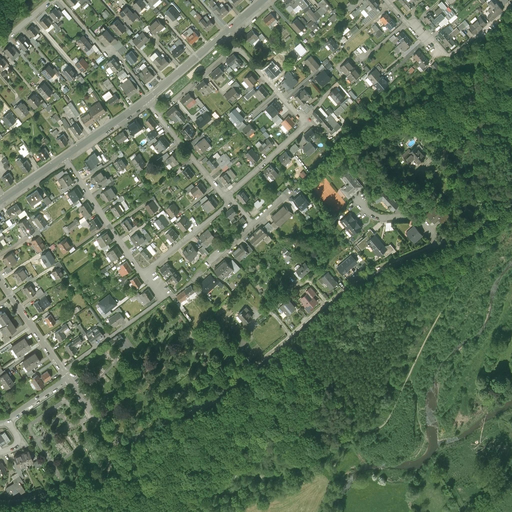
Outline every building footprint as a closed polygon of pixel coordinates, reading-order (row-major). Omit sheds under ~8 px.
[(140,0),(136,0),(131,5),(138,13),(146,6),(142,1),(140,0)] [(294,11),(299,6),(293,0),(286,0),(285,1),(294,11)] [(302,0),(293,0),(299,6),(304,10),(308,6),(302,0)] [(314,0),(321,7),(326,12),(330,8),(322,0),(314,0)] [(347,8),(350,11),(360,2),(359,1),(360,0),(356,0),(348,7),(347,8)] [(375,0),(370,5),(375,10),(377,8),(380,6),(375,0)] [(411,0),(404,7),(409,11),(414,7),(413,5),(418,0),(411,0)] [(77,1),(71,6),(74,9),(80,4),(77,1)] [(438,4),(441,7),(444,10),(442,13),(446,17),(449,21),(455,16),(442,1),(438,4)] [(486,15),(492,22),(504,11),(498,4),(497,5),(493,1),(489,4),(491,6),(487,9),(490,12),(486,15)] [(181,11),(173,2),(171,4),(179,13),(181,11)] [(421,2),(415,8),(418,11),(424,5),(421,2)] [(227,3),(224,6),(229,12),(232,9),(227,3)] [(222,18),(229,12),(224,6),(221,9),(216,4),(212,7),(222,18)] [(367,7),(364,4),(355,11),(350,15),(353,19),(364,10),(367,7)] [(180,15),(172,6),(165,12),(173,21),(180,15)] [(315,13),(308,6),(304,10),(314,21),(315,22),(319,18),(315,13)] [(132,14),(126,7),(118,13),(128,24),(136,18),(132,14)] [(321,7),(315,13),(319,18),(326,12),(321,7)] [(369,15),(372,19),(378,14),(375,10),(372,13),(367,7),(364,10),(365,11),(369,15)] [(442,13),(444,10),(441,7),(431,15),(430,13),(424,18),(429,24),(442,13)] [(48,13),(55,21),(62,14),(61,12),(58,9),(57,11),(55,8),(48,13)] [(61,12),(62,14),(68,20),(71,18),(63,10),(61,12)] [(134,12),(132,14),(136,18),(138,21),(140,19),(134,12)] [(270,13),(261,20),(267,26),(275,19),(270,13)] [(329,19),(333,23),(339,18),(335,13),(329,19)] [(386,13),(380,18),(385,24),(391,19),(386,13)] [(442,13),(429,24),(433,29),(440,23),(439,23),(446,17),(442,13)] [(203,19),(198,14),(194,17),(199,22),(203,19)] [(362,21),(365,25),(372,19),(369,15),(366,17),(362,21)] [(44,17),(38,22),(45,30),(52,23),(48,18),(47,20),(44,17)] [(449,21),(446,17),(439,23),(440,23),(442,26),(449,21)] [(469,27),(475,34),(486,23),(480,17),(477,20),(476,18),(471,22),(473,24),(469,27)] [(306,27),(298,18),(291,24),(299,33),(306,27)] [(123,26),(117,19),(109,26),(118,36),(125,29),(123,26)] [(151,29),(156,34),(165,27),(158,19),(149,27),(151,29)] [(207,31),(214,25),(209,20),(206,23),(203,19),(199,22),(207,31)] [(391,19),(385,24),(391,30),(395,26),(394,25),(396,24),(391,19)] [(313,31),(318,27),(314,21),(309,26),(313,31)] [(376,32),(379,29),(375,24),(371,27),(376,32)] [(32,37),(39,31),(35,27),(34,28),(32,25),(26,31),(32,37)] [(105,46),(110,43),(114,39),(104,26),(99,31),(101,33),(97,36),(105,46)] [(356,26),(349,32),(353,36),(360,30),(356,26)] [(186,31),(185,32),(184,33),(183,34),(187,38),(194,32),(190,28),(187,31),(186,31)] [(383,33),(379,29),(376,32),(373,34),(377,38),(383,33)] [(252,30),(245,37),(253,46),(260,39),(259,37),(252,30)] [(442,40),(448,35),(444,31),(438,36),(442,40)] [(136,44),(139,48),(149,40),(142,32),(133,41),(136,44)] [(192,44),(199,38),(194,32),(187,38),(192,44)] [(401,43),(408,38),(403,32),(397,37),(401,43)] [(449,34),(448,35),(442,40),(448,48),(454,43),(450,38),(451,38),(449,34)] [(23,37),(22,38),(20,36),(15,41),(22,48),(24,51),(30,46),(26,41),(27,41),(23,37)] [(75,42),(84,53),(91,47),(82,36),(75,42)] [(343,36),(338,41),(343,45),(348,41),(343,36)] [(331,49),(333,51),(339,46),(337,43),(336,44),(331,38),(329,40),(325,43),(327,45),(331,49)] [(408,38),(401,43),(399,45),(403,50),(404,50),(412,43),(408,38)] [(112,46),(116,51),(123,46),(119,41),(118,42),(112,46)] [(301,56),(307,50),(299,42),(293,48),(301,56)] [(9,57),(12,61),(13,60),(19,54),(13,47),(12,47),(10,45),(3,50),(9,57)] [(176,57),(184,51),(179,45),(177,46),(172,50),(171,51),(176,57)] [(403,50),(399,45),(396,47),(391,52),(393,55),(396,52),(398,54),(403,50)] [(123,46),(116,51),(120,56),(121,56),(127,51),(123,46)] [(91,47),(84,53),(87,56),(94,50),(91,47)] [(354,53),(358,57),(363,53),(359,48),(354,53)] [(131,51),(124,56),(130,64),(137,59),(131,51)] [(419,51),(413,56),(418,61),(424,56),(419,51)] [(150,57),(154,61),(159,56),(156,52),(150,57)] [(233,53),(225,61),(230,66),(231,67),(236,63),(239,66),(242,63),(233,53)] [(162,70),(169,63),(164,58),(162,59),(159,56),(154,61),(162,70)] [(312,56),(304,63),(313,72),(318,68),(321,65),(312,56)] [(424,56),(418,61),(420,63),(418,65),(422,70),(428,65),(427,64),(429,62),(424,56)] [(0,69),(2,71),(9,65),(3,58),(2,59),(0,57),(0,69)] [(9,57),(7,59),(12,65),(15,63),(13,60),(12,61),(9,57)] [(113,58),(107,64),(109,67),(113,72),(120,67),(113,58)] [(81,59),(74,65),(81,72),(88,66),(81,59)] [(273,62),(268,67),(276,76),(282,71),(273,62)] [(324,63),(322,64),(324,67),(327,69),(330,73),(333,70),(331,68),(333,66),(329,62),(326,65),(324,63)] [(346,76),(354,69),(348,62),(340,69),(346,76)] [(47,65),(40,72),(47,80),(54,74),(52,71),(47,65)] [(76,76),(67,66),(60,73),(69,83),(76,76)] [(148,68),(155,76),(157,74),(151,66),(148,68)] [(139,74),(147,83),(155,76),(148,68),(147,67),(142,71),(139,74)] [(219,68),(211,74),(216,80),(217,79),(221,75),(224,73),(219,68)] [(354,69),(346,76),(352,82),(360,75),(354,69)] [(366,76),(373,84),(380,77),(378,75),(379,74),(375,69),(366,76)] [(127,76),(122,70),(116,74),(121,81),(127,76)] [(332,78),(326,71),(322,73),(316,79),(323,87),(332,78)] [(250,88),(252,86),(258,81),(251,73),(243,80),(245,81),(249,87),(250,88)] [(54,74),(47,80),(49,82),(56,76),(54,74)] [(291,74),(281,83),(288,91),(291,88),(298,82),(291,74)] [(77,77),(76,78),(77,78),(81,83),(84,81),(79,75),(77,77)] [(380,77),(373,84),(379,91),(388,84),(381,76),(380,77)] [(103,83),(108,90),(113,86),(108,80),(103,83)] [(120,86),(129,97),(138,91),(137,90),(131,82),(129,80),(120,86)] [(203,81),(197,87),(204,95),(207,91),(210,89),(206,85),(203,81)] [(231,86),(234,89),(239,95),(243,91),(238,87),(240,85),(236,81),(231,86)] [(216,90),(209,83),(206,85),(210,89),(212,91),(213,92),(216,90)] [(43,84),(37,90),(44,98),(51,92),(43,84)] [(256,92),(263,99),(269,93),(262,87),(257,92),(256,92)] [(254,94),(256,92),(257,92),(254,88),(248,94),(245,96),(248,100),(254,94)] [(226,96),(232,103),(240,95),(239,95),(234,89),(226,96)] [(329,94),(339,104),(345,99),(336,89),(329,94)] [(298,102),(301,106),(306,102),(311,97),(304,90),(302,92),(301,91),(294,98),(296,100),(295,101),(297,103),(298,102)] [(107,101),(113,96),(109,91),(102,96),(106,101),(107,101)] [(96,102),(99,99),(94,92),(90,94),(96,102)] [(260,101),(263,99),(256,92),(254,94),(260,101)] [(189,93),(181,100),(189,108),(196,102),(194,100),(189,93)] [(32,94),(26,100),(33,108),(39,103),(32,94)] [(107,101),(111,107),(119,101),(115,95),(113,96),(107,101)] [(194,100),(196,102),(201,108),(204,105),(197,97),(194,100)] [(272,109),(276,114),(282,109),(275,101),(266,109),(268,112),(272,109)] [(306,102),(301,106),(300,107),(306,114),(314,107),(312,104),(310,106),(306,102)] [(332,113),(331,114),(335,119),(346,109),(345,108),(347,106),(343,102),(332,113)] [(20,103),(13,109),(21,118),(28,112),(20,103)] [(71,103),(68,105),(77,117),(80,115),(72,103),(71,103)] [(96,121),(106,114),(99,103),(88,110),(90,112),(96,121)] [(63,108),(70,119),(72,118),(75,123),(76,122),(79,120),(77,117),(68,105),(63,108)] [(199,110),(202,115),(206,112),(207,113),(209,111),(204,105),(201,108),(199,110)] [(175,108),(167,114),(176,124),(179,121),(181,124),(186,120),(175,108)] [(236,109),(235,108),(228,115),(238,125),(243,121),(245,119),(239,113),(236,109)] [(319,108),(312,115),(317,120),(316,120),(318,122),(320,124),(328,117),(323,112),(319,108)] [(328,108),(323,112),(328,117),(331,114),(332,113),(328,108)] [(86,127),(96,121),(90,112),(81,119),(86,127)] [(202,115),(195,121),(201,127),(211,119),(207,113),(206,112),(202,115)] [(16,121),(9,113),(2,119),(9,127),(16,121)] [(53,117),(57,122),(60,120),(56,114),(52,116),(53,117)] [(331,114),(328,117),(339,129),(342,132),(344,129),(335,119),(331,114)] [(278,126),(281,124),(284,121),(281,117),(277,122),(275,123),(278,126)] [(284,121),(281,124),(287,130),(294,123),(288,117),(284,121)] [(339,129),(328,117),(320,124),(332,136),(339,129)] [(69,127),(75,136),(82,132),(76,122),(75,123),(72,118),(70,119),(69,120),(72,125),(69,127)] [(151,118),(145,123),(151,130),(153,128),(157,125),(151,118)] [(66,129),(69,127),(64,119),(61,121),(66,129)] [(136,120),(128,126),(130,128),(133,134),(142,128),(136,120)] [(245,124),(243,121),(238,125),(236,127),(239,130),(245,124)] [(245,124),(239,130),(242,133),(244,131),(248,127),(245,124)] [(182,132),(190,141),(197,134),(189,125),(184,130),(182,132)] [(244,131),(250,137),(256,132),(250,125),(248,127),(244,131)] [(130,128),(126,131),(131,138),(134,135),(133,134),(130,128)] [(158,135),(153,128),(151,130),(146,134),(151,140),(155,137),(158,135)] [(310,130),(304,136),(309,142),(316,136),(310,130)] [(128,138),(123,131),(116,137),(120,143),(124,141),(128,138)] [(63,134),(55,139),(61,148),(68,143),(65,140),(66,139),(63,134)] [(201,134),(191,142),(194,145),(204,137),(201,134)] [(158,141),(155,137),(151,140),(149,142),(152,146),(154,145),(158,141)] [(158,141),(154,145),(157,149),(160,152),(170,144),(164,137),(158,141)] [(204,137),(194,145),(196,147),(194,149),(196,151),(198,150),(201,153),(210,145),(204,137)] [(274,146),(267,139),(261,144),(259,141),(255,145),(264,155),(274,146)] [(310,142),(303,148),(309,154),(315,148),(310,142)] [(295,144),(289,149),(293,154),(299,148),(295,144)] [(414,157),(418,161),(425,155),(416,145),(407,153),(412,159),(414,157)] [(19,152),(23,158),(29,154),(25,148),(19,152)] [(37,153),(43,161),(49,156),(46,152),(47,151),(45,148),(37,153)] [(253,164),(260,159),(252,149),(246,154),(253,164)] [(116,154),(120,160),(121,159),(125,157),(121,150),(116,154)] [(286,151),(279,158),(285,165),(293,159),(291,157),(292,156),(289,153),(288,154),(286,151)] [(167,152),(155,162),(159,166),(167,159),(170,156),(167,152)] [(174,167),(174,168),(180,164),(183,161),(175,152),(170,156),(167,159),(170,163),(174,167)] [(89,158),(82,162),(88,172),(90,171),(97,166),(97,165),(101,162),(95,153),(88,157),(89,158)] [(219,164),(218,165),(222,169),(232,161),(226,154),(225,155),(224,154),(221,157),(217,153),(213,157),(219,164)] [(146,163),(139,154),(137,156),(138,157),(133,160),(132,161),(138,169),(142,166),(146,163)] [(206,162),(213,169),(218,165),(219,164),(213,157),(212,156),(206,162)] [(232,161),(222,169),(225,173),(226,173),(231,168),(230,168),(240,159),(238,156),(232,161)] [(301,163),(294,156),(292,158),(299,164),(301,163)] [(6,158),(1,162),(4,166),(7,164),(9,163),(6,158)] [(15,162),(24,174),(32,168),(29,165),(30,164),(28,160),(24,162),(21,158),(15,162)] [(114,164),(119,171),(126,166),(121,159),(120,160),(114,164)] [(97,166),(90,171),(91,173),(102,166),(101,164),(97,166)] [(271,164),(263,170),(264,171),(268,176),(270,175),(274,178),(279,173),(275,168),(271,164)] [(187,167),(183,171),(182,172),(189,179),(194,175),(187,167)] [(183,171),(180,168),(177,171),(174,173),(177,176),(182,172),(183,171)] [(226,173),(231,180),(237,176),(231,168),(226,173)] [(55,176),(57,179),(67,172),(65,169),(55,176)] [(340,189),(349,199),(362,188),(347,171),(339,177),(345,184),(340,189)] [(71,183),(73,181),(67,172),(57,179),(64,188),(71,183)] [(102,172),(92,179),(97,188),(102,185),(107,182),(110,180),(107,176),(105,177),(102,172)] [(1,178),(6,186),(13,181),(11,178),(12,177),(9,173),(1,178)] [(225,173),(220,178),(226,185),(230,182),(231,180),(226,173),(225,173)] [(73,186),(71,183),(64,188),(61,190),(63,193),(73,186)] [(196,187),(192,183),(185,189),(188,193),(192,190),(196,187)] [(198,197),(206,190),(201,183),(196,187),(192,190),(198,197)] [(117,195),(111,186),(101,193),(103,196),(102,197),(103,199),(104,198),(107,202),(117,195)] [(70,197),(73,203),(79,199),(83,196),(77,188),(68,194),(70,197)] [(25,197),(31,206),(42,198),(36,189),(25,197)] [(243,190),(236,195),(242,203),(249,198),(243,190)] [(373,197),(377,204),(382,201),(389,196),(385,191),(373,197)] [(311,203),(302,193),(295,199),(299,204),(303,209),(311,203)] [(43,199),(47,204),(52,200),(48,195),(48,196),(43,199)] [(219,204),(212,196),(209,199),(203,204),(210,211),(219,204)] [(291,196),(288,199),(293,203),(296,207),(299,204),(295,199),(291,196)] [(392,212),(398,208),(389,196),(382,201),(392,212)] [(114,202),(117,205),(120,203),(124,200),(122,197),(114,202)] [(253,203),(257,207),(262,203),(260,201),(257,198),(253,203)] [(81,202),(79,199),(73,203),(71,204),(73,207),(76,205),(81,202)] [(120,203),(125,210),(129,207),(124,200),(120,203)] [(145,205),(151,213),(159,208),(153,200),(151,201),(145,205)] [(87,202),(81,206),(84,211),(82,213),(84,217),(85,216),(90,213),(93,211),(87,202)] [(125,210),(120,203),(117,205),(111,209),(116,216),(125,210)] [(289,207),(286,203),(272,216),(276,219),(281,224),(281,225),(295,213),(294,212),(289,207)] [(293,203),(289,207),(294,212),(297,208),(296,207),(293,203)] [(6,211),(12,219),(21,212),(16,204),(6,211)] [(172,204),(166,209),(173,217),(175,215),(179,212),(172,204)] [(473,220),(476,214),(463,207),(460,214),(473,220)] [(233,209),(226,214),(234,223),(238,220),(235,217),(238,215),(233,209)] [(443,218),(435,210),(427,217),(434,226),(443,218)] [(36,216),(33,219),(41,229),(47,224),(40,214),(36,216)] [(154,220),(161,230),(170,223),(164,215),(163,214),(160,216),(154,220)] [(345,215),(338,221),(344,229),(352,222),(345,215)] [(97,217),(90,222),(93,226),(89,228),(92,233),(103,226),(97,217)] [(184,217),(176,223),(183,232),(191,226),(184,217)] [(26,235),(27,237),(32,234),(35,231),(34,230),(26,218),(17,224),(20,227),(26,235)] [(77,226),(81,224),(79,221),(78,220),(77,220),(76,219),(74,221),(75,221),(67,227),(70,231),(77,226)] [(81,224),(77,226),(79,229),(89,222),(87,219),(81,224)] [(127,219),(121,223),(121,224),(126,231),(131,228),(132,227),(127,219)] [(281,224),(276,219),(272,223),(275,226),(276,228),(281,224)] [(268,232),(275,226),(272,223),(270,221),(263,228),(268,232)] [(359,229),(352,222),(344,229),(351,236),(359,229)] [(67,234),(70,231),(67,227),(66,225),(62,228),(67,234)] [(270,234),(268,232),(263,228),(261,225),(248,237),(256,246),(270,234)] [(406,233),(413,242),(422,235),(414,226),(406,233)] [(26,235),(20,227),(18,229),(23,237),(26,235)] [(178,236),(172,227),(164,233),(171,242),(178,236)] [(208,229),(200,236),(207,244),(215,237),(208,229)] [(100,244),(102,248),(108,244),(112,241),(106,232),(96,239),(97,240),(100,244)] [(137,233),(130,238),(132,240),(131,241),(132,244),(134,242),(137,247),(142,244),(146,240),(143,236),(141,238),(137,233)] [(375,235),(367,242),(378,255),(382,252),(387,248),(386,247),(375,235)] [(35,238),(30,241),(37,251),(44,246),(45,246),(39,237),(38,236),(35,238)] [(56,245),(63,254),(73,247),(66,238),(56,245)] [(189,246),(182,251),(192,262),(195,259),(194,258),(200,254),(191,243),(188,245),(189,246)] [(232,251),(240,261),(249,253),(249,252),(244,247),(241,243),(232,251)] [(248,244),(244,247),(249,252),(252,249),(248,244)] [(390,244),(386,247),(387,248),(382,252),(386,256),(394,248),(390,244)] [(150,245),(147,247),(154,255),(157,252),(154,249),(150,245)] [(112,262),(122,255),(116,247),(106,253),(112,262)] [(147,247),(141,252),(148,260),(154,255),(147,247)] [(9,268),(10,268),(18,262),(16,259),(18,258),(16,255),(18,254),(16,251),(3,260),(4,262),(3,262),(4,264),(5,263),(8,267),(9,268)] [(54,260),(48,251),(41,256),(42,258),(41,258),(44,262),(45,262),(47,265),(54,260)] [(284,258),(287,264),(291,260),(288,257),(289,256),(285,253),(281,257),(284,258)] [(350,253),(336,266),(343,275),(350,268),(358,262),(355,259),(357,258),(355,256),(354,257),(350,253)] [(233,258),(228,262),(234,269),(237,272),(242,268),(233,258)] [(214,269),(224,279),(234,269),(228,262),(225,259),(214,269)] [(132,269),(126,261),(120,265),(122,268),(119,270),(123,276),(132,269)] [(172,275),(176,272),(168,263),(160,269),(165,275),(169,272),(172,275)] [(296,272),(302,278),(311,270),(305,264),(296,272)] [(53,271),(58,278),(64,273),(59,267),(57,268),(53,271)] [(25,278),(27,276),(22,268),(14,273),(13,274),(15,276),(14,277),(15,279),(16,278),(19,282),(25,278)] [(354,272),(350,268),(343,275),(347,279),(354,272)] [(172,275),(171,276),(176,283),(181,278),(176,272),(172,275)] [(328,272),(322,278),(325,282),(331,289),(338,283),(328,272)] [(219,282),(211,274),(200,284),(207,293),(219,282)] [(136,276),(130,280),(136,288),(142,283),(136,276)] [(30,285),(23,290),(24,291),(23,292),(25,296),(27,295),(29,298),(36,293),(36,292),(30,285)] [(191,285),(184,290),(190,299),(197,293),(193,288),(191,285)] [(196,286),(193,288),(197,293),(199,296),(202,294),(196,286)] [(307,291),(308,292),(312,298),(316,295),(310,288),(307,291)] [(142,300),(145,304),(153,298),(148,290),(142,294),(139,296),(142,300)] [(184,290),(176,296),(181,301),(183,304),(190,299),(184,290)] [(46,291),(44,293),(38,297),(37,298),(39,300),(41,299),(48,294),(46,291)] [(139,296),(142,294),(140,292),(132,298),(133,300),(137,298),(139,296)] [(302,305),(308,312),(312,308),(312,307),(317,303),(312,298),(308,292),(300,299),(304,304),(302,305)] [(109,309),(116,304),(109,295),(99,303),(104,310),(106,312),(109,309)] [(46,307),(41,299),(39,300),(34,304),(35,305),(34,306),(36,309),(37,308),(39,311),(46,307)] [(287,300),(279,308),(287,316),(295,309),(287,300)] [(183,304),(181,301),(177,304),(184,313),(187,311),(183,304)] [(238,315),(246,323),(253,317),(250,314),(251,313),(246,307),(238,315)] [(112,312),(109,309),(106,312),(104,310),(101,313),(105,318),(112,312)] [(0,321),(0,326),(1,328),(12,320),(6,311),(4,312),(3,311),(0,312),(0,321)] [(114,327),(125,320),(120,313),(119,311),(109,319),(114,327)] [(45,318),(44,318),(46,321),(44,322),(46,324),(47,323),(49,326),(56,321),(50,314),(45,318)] [(8,335),(17,328),(12,320),(1,328),(5,332),(3,334),(5,337),(8,335)] [(63,327),(61,329),(62,331),(65,329),(66,331),(70,328),(70,326),(67,323),(62,326),(63,327)] [(97,325),(86,333),(89,337),(92,342),(103,334),(101,330),(97,325)] [(58,338),(60,341),(66,337),(62,331),(61,329),(54,333),(56,335),(54,336),(56,339),(58,338)] [(121,334),(111,340),(115,345),(124,339),(121,334)] [(8,335),(5,337),(2,339),(5,343),(11,339),(8,335)] [(80,337),(65,347),(67,350),(66,351),(68,353),(69,353),(71,356),(78,351),(75,346),(80,343),(83,341),(80,337)] [(12,347),(11,347),(18,357),(23,353),(23,352),(31,346),(25,338),(12,347)] [(0,351),(0,352),(1,354),(11,347),(12,347),(10,344),(0,351)] [(29,358),(35,366),(41,362),(35,354),(29,358)] [(35,366),(29,358),(21,364),(26,372),(31,369),(35,366)] [(31,369),(26,372),(30,377),(34,374),(31,369)] [(37,375),(30,380),(37,389),(44,384),(43,383),(51,377),(47,372),(41,376),(42,377),(39,379),(37,375)] [(1,376),(0,376),(0,381),(5,388),(13,383),(6,373),(1,376)] [(4,432),(2,434),(1,434),(0,434),(0,444),(1,445),(4,443),(4,444),(7,442),(10,440),(4,432)] [(28,449),(21,453),(26,464),(33,460),(28,449)] [(21,453),(13,457),(15,460),(13,460),(15,463),(16,462),(19,467),(20,466),(21,468),(25,466),(24,465),(26,464),(21,453)] [(38,459),(32,462),(36,467),(41,464),(38,459)] [(16,462),(15,463),(13,464),(18,471),(18,473),(21,471),(23,470),(21,468),(20,466),(19,467),(16,462)] [(17,476),(22,482),(23,481),(21,477),(18,471),(11,475),(13,478),(17,476)] [(13,482),(4,487),(9,496),(18,490),(20,493),(25,490),(20,483),(22,482),(17,476),(13,478),(11,479),(13,482)]
